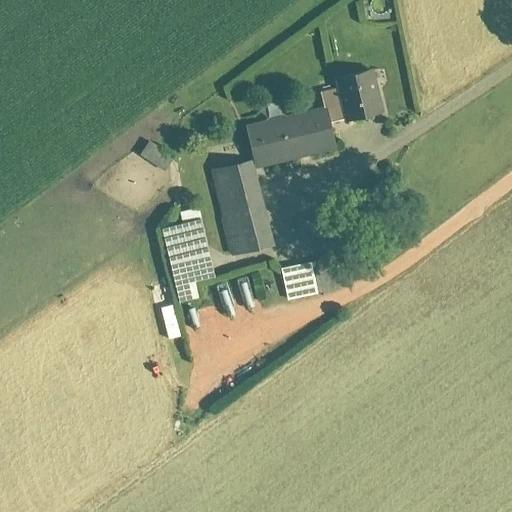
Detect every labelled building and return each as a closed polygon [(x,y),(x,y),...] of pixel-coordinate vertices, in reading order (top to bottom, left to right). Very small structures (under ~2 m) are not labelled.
[(368,78),(329,80),(331,114),(370,112),(368,78)] [(333,114),(257,127),(263,164),(339,152),(333,114)] [(135,164),(155,184),(178,162),(158,142),(135,164)] [(217,171),(233,261),(275,253),(260,164),(217,171)] [(169,231),(182,287),(222,277),(209,222),(169,231)] [(286,270),(290,300),(339,294),(336,264),(286,270)]
